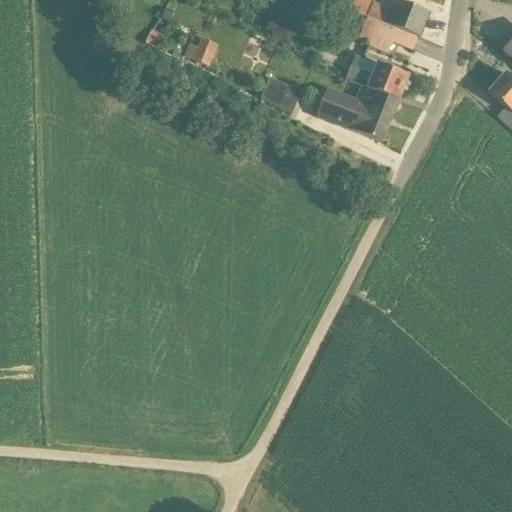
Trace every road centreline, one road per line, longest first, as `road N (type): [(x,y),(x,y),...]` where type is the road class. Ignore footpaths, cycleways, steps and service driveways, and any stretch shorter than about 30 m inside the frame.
road 1 (residential): [(248,474),(443,94),(460,0)]
road 2 (unclassified): [(0,452),(248,474)]
